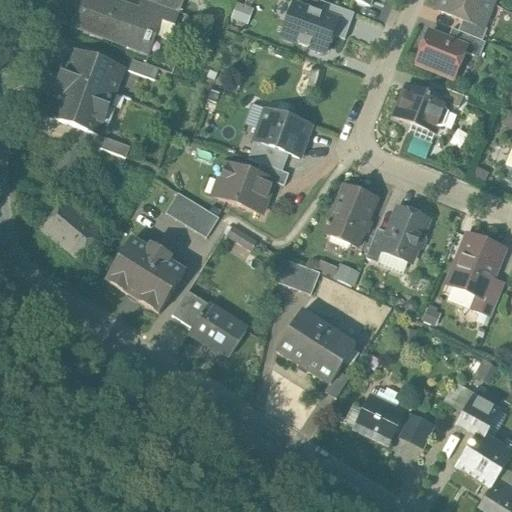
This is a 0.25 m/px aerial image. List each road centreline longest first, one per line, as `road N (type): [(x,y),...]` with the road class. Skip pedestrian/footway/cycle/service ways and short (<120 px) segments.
road 1 (tertiary): [(400,511),(27,269),(2,213),(0,160),(27,0)]
road 2 (residential): [(411,0),(362,113),(360,143),(378,164),(511,219)]
